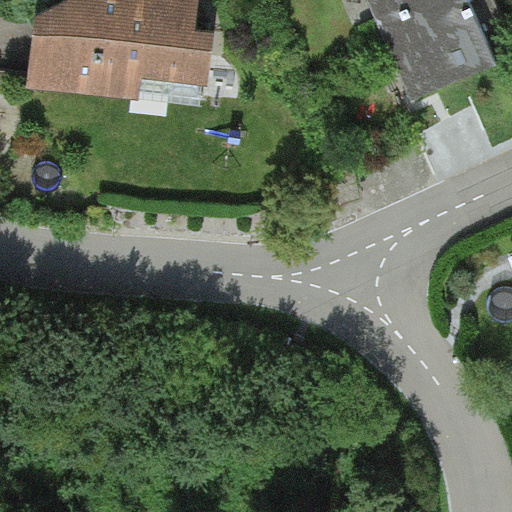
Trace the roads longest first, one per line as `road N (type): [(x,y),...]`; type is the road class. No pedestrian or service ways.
road 1 (residential): [(359,269),(218,276),(0,248)]
road 2 (residential): [(489,511),(469,435),(359,269)]
road 3 (residential): [(511,193),(359,269)]
